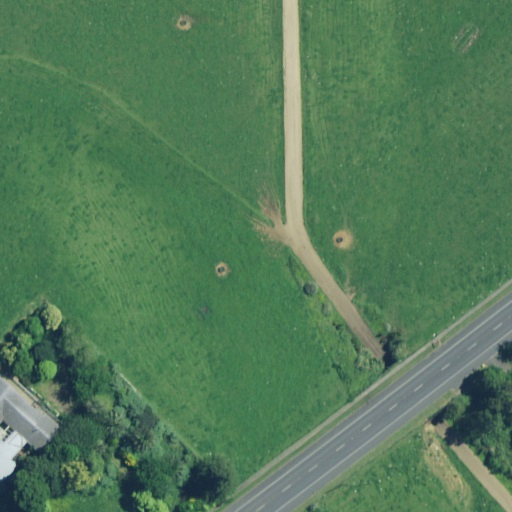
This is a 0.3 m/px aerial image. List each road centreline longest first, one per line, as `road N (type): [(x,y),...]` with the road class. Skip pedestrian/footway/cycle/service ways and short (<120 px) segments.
road 1 (track): [(504,511),(405,396),(308,235),(299,0)]
road 2 (secondary): [(252,511),(511,314)]
